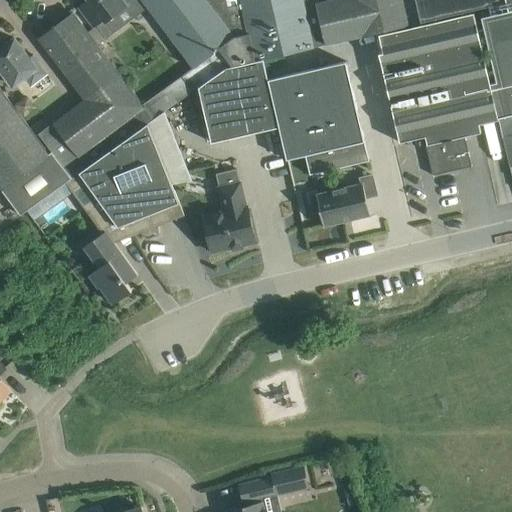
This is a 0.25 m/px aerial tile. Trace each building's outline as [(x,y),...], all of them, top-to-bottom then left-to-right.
[(106,39),(136,16),(123,0),(87,0),(88,0),(78,8),(93,27),(96,25),(106,39)] [(181,77),(192,92),(226,68),(254,61),(207,0),(142,0),(194,67),(181,77)] [(207,0),(254,61),(263,59),(313,48),(302,0),(207,0)] [(303,0),(314,48),(409,26),(403,0),(328,0),(327,0),(303,0)] [(474,12),(379,34),(383,52),(379,53),(400,143),(425,137),(427,144),(425,144),(433,175),(466,168),(464,159),(470,157),(464,136),(481,132),(479,124),(499,119),(503,137),(511,135),(511,0),(505,0),(506,2),(508,11),(481,17),(496,82),(490,83),(474,12)] [(415,0),(421,22),(506,2),(505,0),(415,0)] [(154,119),(72,12),(37,39),(83,99),(52,123),(64,139),(50,150),(52,153),(72,178),(80,172),(148,123),(154,119)] [(45,70),(33,55),(29,58),(14,38),(9,43),(5,42),(0,45),(0,69),(13,86),(24,77),(28,83),(45,70)] [(226,68),(192,92),(193,92),(199,89),(211,143),(279,127),(268,80),(263,59),(254,61),(226,68)] [(346,61),(268,80),(279,127),(287,160),(305,155),(310,175),(369,161),(346,61)] [(50,155),(0,88),(0,188),(20,215),(66,183),(72,178),(52,153),(50,155)] [(184,216),(148,123),(80,172),(114,220),(119,217),(132,236),(144,232),(147,239),(158,235),(155,227),(184,216)] [(511,135),(503,137),(510,167),(511,166),(511,135)] [(256,242),(248,206),(246,207),(237,169),(216,173),(225,212),(203,217),(211,252),(256,242)] [(72,178),(66,183),(88,214),(100,230),(114,220),(80,172),(72,178)] [(310,196),(314,213),(320,211),(323,226),(370,215),(366,195),(376,193),(372,176),(360,178),(362,184),(310,196)] [(100,267),(90,274),(99,288),(101,286),(114,304),(132,291),(126,283),(137,276),(105,232),(85,246),(100,267)] [(0,379),(0,372),(5,368),(0,362),(0,400),(10,390),(0,379)] [(261,498),(309,487),(305,467),(273,474),(274,478),(240,485),(244,502),(245,501),(246,506),(225,511),(266,511),(266,509),(263,509),(261,498)]
